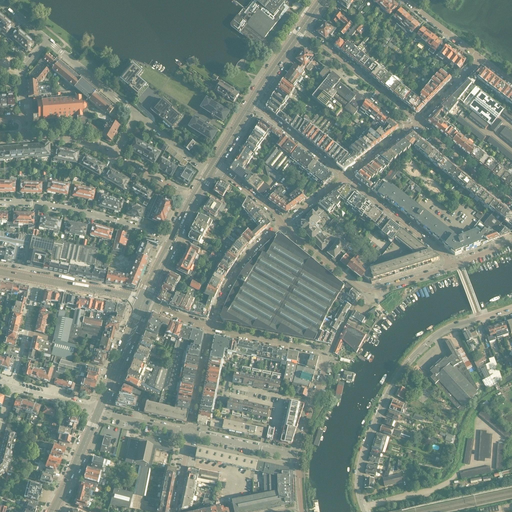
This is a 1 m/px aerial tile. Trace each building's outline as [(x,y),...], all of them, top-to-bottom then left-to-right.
[(279,19),(285,8),(283,7),(288,0),(259,0),(249,13),(244,9),(231,24),(231,25),(231,26),(232,26),(260,49),(268,40),(265,37),(280,20),(279,19)] [(351,5),(350,4),(343,0),(339,0),(339,1),(339,2),(338,3),(347,10),(351,5)] [(392,3),(389,0),(386,0),(381,7),(385,11),(392,3)] [(393,2),(392,3),(385,11),(390,15),(398,6),(397,5),(397,4),(395,3),(394,3),(393,2)] [(393,18),(398,22),(406,12),(403,10),(401,9),(399,11),(393,18)] [(406,12),(398,22),(396,24),(400,28),(402,26),(410,17),(409,16),(409,15),(406,12)] [(352,37),(356,32),(361,35),(366,29),(365,28),(360,24),(359,23),(358,24),(358,25),(348,17),(347,19),(348,19),(347,21),(338,13),(332,20),(343,28),(340,32),(343,35),(349,40),(351,37),(352,37)] [(411,19),(410,17),(402,26),(407,30),(415,20),(412,18),(411,19)] [(6,20),(5,18),(0,23),(0,28),(2,31),(9,22),(9,21),(7,20),(6,20)] [(418,23),(415,20),(407,30),(411,34),(416,29),(420,25),(418,23)] [(10,23),(9,22),(2,31),(0,33),(4,36),(5,35),(7,33),(10,29),(13,25),(12,25),(12,24),(11,23),(10,23)] [(333,30),(332,28),(333,26),(328,22),(326,24),(325,23),(324,23),(322,25),(323,26),(321,28),(329,34),(331,33),(332,34),(334,31),(333,30)] [(317,32),(325,39),(329,34),(321,28),(320,29),(319,29),(317,31),(317,32)] [(421,41),(428,32),(423,28),(421,31),(420,31),(415,37),(415,40),(421,41)] [(18,36),(21,32),(21,31),(19,30),(18,30),(17,29),(15,33),(15,32),(11,36),(11,37),(10,39),(11,40),(12,39),(15,41),(19,36),(18,36)] [(21,33),(21,32),(18,36),(19,36),(15,41),(19,45),(26,36),(24,35),(24,34),(22,33),(21,33)] [(431,34),(428,32),(421,41),(425,44),(432,35),(431,34)] [(437,39),(435,37),(434,37),(432,35),(425,44),(430,48),(437,39)] [(27,37),(26,36),(19,45),(23,48),(27,43),(30,40),(30,39),(28,37),(27,37)] [(340,39),(338,41),(334,46),(340,51),(341,51),(346,44),(340,39)] [(440,41),(437,39),(430,48),(435,52),(442,43),(440,41)] [(31,46),(34,43),(33,42),(32,40),(31,40),(30,40),(27,43),(23,48),(25,50),(25,51),(26,53),(28,50),(31,47),(31,46)] [(346,44),(341,51),(342,52),(343,53),(344,54),(345,54),(352,46),(348,42),(346,44)] [(352,46),(345,54),(347,56),(347,57),(349,58),(357,48),(353,45),(352,46)] [(440,54),(445,58),(451,50),(451,48),(449,47),(448,48),(446,46),(440,54)] [(357,48),(349,58),(351,59),(352,60),(353,61),(354,61),(362,52),(357,48)] [(315,58),(305,50),(303,51),(302,52),(302,54),(301,55),(309,62),(310,60),(312,62),(315,58)] [(453,51),(451,50),(445,58),(450,61),(456,53),(455,53),(456,52),(454,51),(453,51)] [(362,52),(354,61),(356,63),(356,64),(358,65),(366,56),(362,52)] [(78,78),(59,61),(60,60),(57,57),(55,60),(48,53),(42,60),(41,59),(38,63),(28,75),(29,82),(27,82),(27,84),(26,84),(26,88),(27,88),(27,92),(26,92),(26,96),(28,96),(28,98),(33,98),(51,96),(50,86),(39,86),(39,84),(51,70),(73,88),(75,87),(83,94),(82,96),(82,98),(87,102),(88,101),(105,115),(106,113),(111,118),(112,117),(117,110),(115,108),(116,107),(116,106),(113,104),(112,106),(98,94),(100,92),(80,75),(78,78)] [(458,55),(456,53),(450,61),(455,65),(461,57),(460,57),(460,56),(459,55),(458,55)] [(311,63),(309,62),(301,55),(300,57),(298,57),(297,59),(297,60),(300,63),(299,65),(304,69),(306,67),(307,68),(309,65),(311,63)] [(366,56),(358,65),(360,67),(362,69),(363,69),(371,59),(366,56)] [(463,59),(461,57),(455,65),(460,69),(462,66),(463,65),(462,65),(466,61),(465,61),(465,60),(464,58),(463,59)] [(371,59),(363,69),(365,70),(365,71),(366,72),(367,72),(375,63),(371,59)] [(371,76),(379,67),(379,66),(375,63),(367,72),(369,74),(369,75),(371,76),(372,76),(371,76)] [(128,68),(119,79),(123,82),(120,85),(126,89),(128,91),(130,92),(130,93),(137,99),(144,92),(147,88),(145,86),(137,79),(139,78),(143,73),(134,65),(130,69),(128,68)] [(299,65),(297,67),(295,65),(294,67),(292,67),(291,69),(301,77),(304,72),(303,71),(304,69),(299,65)] [(376,80),(384,71),(385,69),(381,65),(379,66),(379,67),(371,76),(376,80)] [(477,79),(484,69),(481,66),(467,80),(472,85),(473,85),(477,79)] [(326,68),(322,73),(320,75),(322,78),(322,79),(324,80),(331,72),(329,71),(329,70),(328,69),(327,68),(326,68)] [(301,77),(291,69),(289,71),(289,73),(288,74),(298,82),(299,83),(302,78),(301,77)] [(487,71),(484,69),(477,79),(482,82),(489,73),(487,71)] [(384,71),(376,80),(380,84),(388,74),(384,71)] [(452,79),(442,71),(441,71),(438,75),(448,83),(452,79)] [(332,74),(331,73),(329,75),(330,76),(329,76),(327,79),(312,98),(336,118),(342,111),(340,109),(341,108),(332,100),(334,97),(346,107),(344,109),(353,116),(357,111),(366,100),(354,91),(352,93),(339,82),(341,80),(332,73),(332,74)] [(489,73),(482,82),(486,85),(493,76),(491,75),(491,74),(490,73),(489,73)] [(286,77),(285,79),(294,87),(298,82),(288,74),(287,74),(286,76),(286,77)] [(388,74),(380,84),(385,87),(392,78),(388,74)] [(438,75),(438,74),(435,78),(444,86),(448,83),(438,75)] [(389,91),(397,82),(399,79),(394,76),(392,78),(385,87),(389,91)] [(494,77),(493,76),(486,85),(491,89),(498,80),(496,78),(496,77),(494,76),(494,77)] [(435,78),(434,78),(431,82),(441,90),(444,86),(435,78)] [(283,79),(280,84),(291,93),(292,92),(293,92),(295,89),(293,87),(284,80),(283,79)] [(505,109),(495,102),(473,85),(472,85),(467,80),(450,97),(458,103),(460,101),(491,126),(505,109)] [(498,80),(491,89),(495,92),(502,83),(500,82),(500,81),(499,80),(498,80)] [(397,82),(389,91),(394,95),(402,86),(397,82)] [(441,90),(431,82),(428,86),(437,94),(441,90)] [(235,92),(221,83),(218,87),(237,99),(239,96),(238,95),(239,94),(235,92)] [(503,84),(502,83),(495,92),(500,96),(506,87),(505,85),(505,84),(503,83),(503,84)] [(280,84),(277,89),(288,97),(289,98),(291,95),(292,93),(291,93),(280,84)] [(402,86),(394,95),(399,99),(406,89),(402,86)] [(437,94),(428,86),(424,91),(433,98),(437,94)] [(237,99),(218,87),(215,92),(229,101),(229,100),(233,103),(234,102),(237,99)] [(507,87),(506,87),(500,96),(504,99),(511,89),(508,87),(507,87)] [(277,89),(274,94),(275,94),(284,102),(288,97),(277,89)] [(406,89),(399,99),(403,102),(411,93),(406,89)] [(86,110),(86,106),(83,103),(80,104),(80,98),(80,94),(75,95),(74,91),(59,92),(60,94),(54,94),(54,96),(51,96),(33,98),(33,102),(37,102),(38,121),(37,121),(37,120),(31,121),(32,126),(37,126),(37,125),(57,123),(57,126),(62,126),(62,123),(76,122),(76,126),(82,125),(82,127),(85,127),(98,134),(101,135),(101,136),(106,139),(106,140),(110,142),(110,141),(111,142),(115,134),(116,135),(119,129),(118,128),(120,127),(109,121),(106,126),(105,126),(103,129),(104,130),(103,132),(88,123),(87,122),(87,121),(87,112),(84,112),(86,110)] [(433,98),(424,91),(420,95),(422,97),(429,102),(433,98)] [(411,93),(403,102),(408,106),(415,97),(411,93)] [(284,102),(275,94),(274,94),(271,98),(282,106),(283,107),(284,108),(287,104),(285,102),(284,102)] [(415,97),(408,106),(412,110),(419,102),(420,101),(419,100),(420,100),(415,97)] [(429,102),(422,97),(420,100),(419,100),(420,101),(419,102),(424,106),(429,102)] [(458,104),(458,103),(450,97),(448,99),(456,106),(458,104)] [(271,98),(268,103),(279,111),(283,107),(282,106),(271,98)] [(204,107),(202,110),(207,113),(207,112),(212,115),(211,117),(214,118),(214,117),(216,118),(217,118),(223,122),(228,112),(214,103),(208,99),(208,100),(207,101),(203,107),(204,107)] [(456,106),(448,99),(444,104),(453,110),(456,106)] [(163,100),(154,110),(161,115),(159,118),(161,120),(163,122),(172,130),(179,122),(177,121),(180,117),(172,110),(173,108),(163,100)] [(368,103),(366,102),(361,109),(363,111),(362,111),(366,114),(372,106),(371,106),(371,105),(370,104),(369,103),(368,103)] [(419,102),(412,110),(416,113),(418,113),(424,106),(419,102)] [(286,116),(279,111),(268,103),(266,106),(267,108),(283,121),(286,116)] [(453,110),(444,104),(440,107),(448,114),(449,114),(453,110)] [(372,105),(372,106),(366,114),(365,114),(370,118),(377,109),(372,105)] [(448,114),(440,107),(437,111),(440,114),(441,113),(446,117),(448,114)] [(381,113),(377,109),(370,118),(374,121),(381,113)] [(432,125),(439,116),(440,114),(437,111),(426,121),(431,125),(432,125)] [(385,116),(381,113),(374,121),(378,124),(385,116)] [(292,121),(286,116),(283,121),(289,126),(292,121)] [(390,120),(385,116),(378,124),(383,128),(390,120)] [(439,116),(432,125),(431,125),(435,129),(443,119),(439,116)] [(295,117),(292,121),(289,126),(293,129),(299,120),(299,119),(295,117)] [(192,127),(190,129),(195,132),(195,131),(201,134),(211,141),(217,131),(210,127),(208,126),(209,125),(207,123),(206,125),(202,122),(196,118),(191,126),(192,127)] [(443,119),(435,129),(439,132),(440,131),(447,123),(443,119)] [(276,130),(263,120),(261,120),(260,123),(270,131),(271,133),(273,134),(276,130)] [(299,120),(293,129),(297,132),(303,122),(299,120)] [(398,127),(390,120),(383,128),(386,131),(387,131),(390,127),(395,131),(398,129),(398,127)] [(301,135),(309,125),(304,121),(303,122),(297,132),(301,135)] [(270,131),(260,123),(257,127),(266,135),(267,135),(269,133),(270,134),(271,133),(270,131)] [(447,123),(440,131),(439,132),(444,135),(451,126),(447,123)] [(305,138),(313,128),(309,125),(301,135),(305,138)] [(451,126),(444,135),(448,139),(456,130),(451,126)] [(266,135),(257,127),(254,132),(263,139),(266,135)] [(387,131),(386,131),(384,134),(388,137),(395,131),(390,127),(387,131)] [(308,141),(316,131),(313,128),(305,138),(308,141)] [(383,140),(376,135),(368,128),(365,132),(379,143),(383,140)] [(284,136),(276,130),(273,134),(281,140),(284,136)] [(379,143),(365,132),(362,130),(359,134),(375,146),(379,143)] [(380,130),(376,135),(383,140),(388,137),(384,134),(380,130)] [(456,130),(448,139),(452,143),(459,134),(460,133),(456,130)] [(312,144),(320,134),(316,131),(308,141),(312,144)] [(375,146),(359,134),(355,131),(353,133),(357,136),(356,137),(361,141),(371,149),(375,146)] [(254,132),(251,137),(259,144),(263,139),(254,132)] [(413,133),(412,133),(408,136),(416,143),(417,144),(421,140),(413,133)] [(320,134),(312,144),(316,147),(324,137),(320,134)] [(459,134),(452,143),(457,146),(464,138),(459,134)] [(279,152),(288,140),(284,136),(281,140),(274,148),(279,152)] [(416,143),(408,136),(403,140),(412,146),(412,147),(416,143)] [(251,137),(248,142),(256,148),(259,144),(251,137)] [(324,137),(316,147),(319,150),(327,140),(324,137)] [(464,138),(457,146),(461,150),(468,142),(464,138)] [(128,151),(132,153),(133,152),(135,154),(141,143),(135,140),(136,139),(135,139),(131,146),(129,149),(129,150),(128,151)] [(189,151),(196,144),(190,139),(188,142),(187,141),(186,143),(187,144),(184,147),(189,151)] [(280,171),(291,158),(299,148),(288,140),(279,152),(274,148),(263,162),(264,163),(263,165),(264,167),(265,166),(268,177),(271,176),(278,181),(281,177),(278,174),(280,171)] [(327,140),(319,150),(323,152),(331,143),(327,140)] [(412,146),(403,140),(399,143),(408,151),(412,146)] [(421,140),(417,144),(414,148),(419,152),(426,143),(421,140)] [(371,149),(361,141),(358,145),(367,152),(371,149)] [(245,146),(255,154),(258,150),(256,148),(248,142),(247,143),(246,143),(245,145),(245,146)] [(468,142),(461,150),(466,153),(472,145),(468,142)] [(41,143),(41,145),(42,156),(49,156),(51,156),(52,150),(49,150),(49,145),(47,145),(47,144),(45,144),(45,143),(41,143)] [(141,143),(135,154),(137,155),(137,156),(141,158),(147,147),(141,143)] [(331,143),(323,152),(327,155),(335,145),(331,143)] [(410,152),(408,151),(399,143),(390,150),(398,157),(403,161),(410,152)] [(430,147),(426,143),(419,152),(424,156),(430,147)] [(367,152),(358,145),(357,144),(354,147),(364,155),(367,152)] [(335,145),(327,155),(330,158),(338,148),(335,145)] [(472,145),(466,153),(470,157),(477,149),(472,145)] [(147,147),(141,158),(144,160),(145,159),(147,161),(153,150),(147,147)] [(242,151),(241,152),(251,160),(254,155),(244,147),(244,148),(243,148),(242,150),(242,151)] [(364,155),(354,147),(353,147),(350,150),(351,151),(360,158),(364,155)] [(435,151),(430,147),(424,156),(428,159),(435,151)] [(55,151),(52,150),(51,156),(54,157),(54,159),(61,160),(63,150),(64,149),(59,148),(59,149),(58,149),(57,149),(57,150),(55,150),(55,151)] [(303,151),(299,148),(291,158),(293,160),(291,162),(293,163),(303,151)] [(334,161),(342,151),(338,148),(330,158),(334,161)] [(478,148),(477,149),(470,157),(475,161),(482,151),(478,148)] [(65,150),(63,150),(61,160),(68,162),(71,150),(66,149),(66,150),(65,150)] [(75,151),(71,150),(68,162),(76,163),(76,162),(78,162),(80,156),(77,155),(78,154),(76,154),(77,153),(75,152),(75,151)] [(153,150),(147,161),(149,162),(149,163),(153,165),(154,163),(154,164),(156,160),(155,160),(160,153),(160,152),(159,154),(153,150)] [(398,157),(390,150),(385,153),(393,160),(394,161),(398,157)] [(307,154),(303,151),(293,163),(295,165),(297,162),(299,164),(307,154)] [(342,151),(334,161),(338,164),(346,154),(342,151)] [(360,158),(351,151),(349,153),(351,154),(349,157),(349,158),(354,162),(360,158)] [(440,155),(435,151),(428,159),(433,163),(440,155)] [(482,151),(475,161),(479,164),(486,155),(482,151)] [(241,152),(239,156),(248,164),(251,160),(241,152)] [(393,160),(385,153),(381,157),(390,164),(393,160)] [(311,157),(307,154),(299,164),(301,166),(299,168),(301,170),(311,157)] [(346,154),(338,164),(341,167),(349,158),(349,157),(346,154)] [(444,159),(440,155),(433,163),(437,167),(444,159)] [(486,155),(479,164),(483,168),(491,158),(486,155)] [(86,168),(91,158),(88,156),(87,157),(86,157),(85,156),(85,157),(83,157),(80,156),(78,162),(80,163),(79,165),(86,168)] [(236,160),(236,161),(246,168),(248,164),(239,156),(238,158),(237,158),(236,160)] [(161,171),(167,160),(161,157),(155,168),(159,170),(161,171)] [(315,161),(311,157),(301,170),(303,171),(304,169),(307,170),(315,161)] [(381,157),(377,160),(386,167),(387,168),(390,164),(381,157)] [(97,163),(95,162),(95,161),(95,160),(91,158),(86,168),(92,172),(97,163)] [(349,158),(341,167),(344,169),(346,169),(354,162),(349,158)] [(491,158),(483,168),(487,171),(495,162),(491,158)] [(449,162),(444,159),(437,167),(442,171),(449,162)] [(166,174),(171,165),(166,162),(167,160),(161,171),(163,172),(166,174)] [(377,160),(373,162),(382,170),(383,170),(386,167),(377,160)] [(255,176),(246,168),(236,161),(230,170),(248,184),(255,176)] [(319,164),(315,161),(307,170),(309,172),(307,174),(309,176),(319,164)] [(102,170),(103,168),(102,167),(103,166),(102,165),(101,165),(102,164),(98,162),(97,163),(92,172),(101,177),(104,172),(102,170)] [(373,162),(369,165),(379,173),(382,170),(373,162)] [(454,166),(449,162),(442,171),(447,174),(454,166)] [(495,162),(487,171),(492,175),(499,165),(495,162)] [(315,177),(322,167),(319,164),(309,176),(307,178),(309,179),(310,177),(312,175),(315,177)] [(175,170),(177,168),(171,165),(166,174),(168,175),(172,177),(174,172),(176,173),(177,171),(175,170)] [(366,168),(375,175),(376,176),(379,173),(369,165),(366,168)] [(499,165),(492,175),(496,178),(504,169),(499,165)] [(458,170),(454,166),(447,174),(451,178),(458,170)] [(326,170),(322,167),(315,177),(317,178),(315,181),(317,182),(326,170)] [(421,211),(412,203),(393,188),(392,189),(387,186),(399,171),(394,167),(382,182),(381,182),(374,192),(377,195),(378,194),(381,197),(381,198),(384,200),(385,199),(388,201),(388,200),(392,203),(391,204),(397,208),(398,207),(401,210),(401,211),(407,216),(407,215),(411,218),(410,218),(413,221),(414,220),(418,222),(417,224),(445,246),(453,235),(425,213),(424,213),(421,211)] [(192,177),(194,173),(191,172),(191,171),(189,170),(189,171),(185,168),(182,173),(180,172),(190,179),(192,177)] [(366,168),(362,171),(371,178),(372,179),(375,175),(366,168)] [(110,182),(116,173),(115,173),(116,172),(112,170),(112,171),(111,170),(111,171),(109,169),(108,170),(107,173),(104,172),(101,177),(110,182)] [(504,169),(496,178),(500,181),(508,172),(504,169)] [(322,183),(330,173),(326,170),(317,182),(315,185),(316,186),(320,181),(322,183)] [(463,174),(458,170),(451,178),(456,182),(463,174)] [(359,173),(366,179),(368,181),(371,178),(362,171),(359,173)] [(190,179),(180,172),(176,178),(183,182),(184,183),(187,185),(190,181),(189,181),(190,179)] [(508,172),(500,181),(504,185),(511,176),(508,172)] [(117,186),(123,176),(119,173),(118,174),(117,174),(116,173),(110,182),(117,186)] [(330,173),(322,183),(322,184),(324,185),(334,178),(334,176),(330,173)] [(366,179),(359,173),(355,176),(355,178),(363,184),(366,179)] [(467,178),(463,174),(456,182),(461,186),(467,178)] [(130,180),(123,176),(117,186),(116,187),(125,192),(128,186),(127,185),(130,180)] [(259,180),(255,176),(248,184),(257,192),(257,191),(264,184),(260,181),(262,179),(261,178),(259,180)] [(472,181),(467,178),(461,186),(465,190),(472,181)] [(373,185),(368,181),(366,179),(363,184),(370,189),(373,185)] [(36,180),(36,182),(35,189),(36,189),(36,194),(37,194),(39,194),(40,194),(41,194),(41,190),(44,191),(44,180),(36,180)] [(378,180),(373,185),(370,189),(374,192),(381,182),(378,180)] [(220,181),(217,186),(226,192),(229,194),(233,188),(220,181)] [(477,185),(472,181),(465,190),(470,194),(477,185)] [(131,187),(128,186),(125,192),(128,193),(130,190),(138,195),(142,188),(138,186),(139,185),(135,183),(134,184),(133,183),(131,187)] [(264,183),(264,184),(257,191),(264,197),(271,189),(264,183)] [(341,196),(348,187),(346,185),(344,185),(335,192),(341,196)] [(481,189),(477,185),(470,194),(475,197),(481,189)] [(217,186),(213,192),(223,198),(226,192),(217,186)] [(305,199),(299,190),(292,186),(288,190),(301,202),(305,199)] [(295,207),(301,202),(288,190),(287,192),(280,187),(276,192),(280,195),(281,195),(285,199),(285,198),(289,202),(295,207)] [(348,187),(341,196),(338,199),(340,201),(342,198),(344,200),(352,190),(348,187)] [(145,190),(142,188),(138,195),(147,199),(145,203),(147,204),(151,199),(148,197),(151,193),(149,193),(150,192),(146,189),(145,190)] [(486,193),(481,189),(475,197),(479,201),(486,193)] [(352,190),(344,200),(346,202),(344,204),(346,206),(356,193),(352,190)] [(273,204),(280,195),(276,192),(269,200),(273,204)] [(335,192),(330,195),(337,201),(338,199),(341,196),(335,192)] [(352,206),(360,196),(356,193),(346,206),(348,207),(350,205),(352,206)] [(491,196),(486,193),(479,201),(484,205),(491,196)] [(100,195),(98,203),(97,206),(99,206),(100,207),(101,207),(102,207),(103,207),(106,197),(101,195),(100,194),(100,195)] [(278,207),(285,199),(281,195),(280,195),(273,204),(278,207)] [(330,195),(326,198),(338,208),(339,209),(340,207),(338,205),(339,203),(337,201),(330,195)] [(148,213),(145,212),(143,218),(146,219),(147,216),(148,217),(147,219),(155,223),(156,222),(162,224),(163,221),(164,221),(166,218),(167,218),(167,217),(167,216),(169,212),(169,211),(170,211),(169,210),(170,207),(171,203),(165,200),(166,199),(157,196),(149,214),(148,214),(148,213)] [(354,212),(364,199),(360,196),(352,206),(354,208),(352,210),(354,212)] [(496,200),(491,196),(484,205),(489,209),(496,200)] [(108,209),(112,198),(106,197),(103,207),(103,208),(104,208),(106,209),(106,208),(108,209)] [(114,211),(117,200),(112,198),(108,209),(110,210),(111,210),(113,211),(113,210),(114,211)] [(224,205),(226,202),(221,199),(220,201),(216,199),(216,200),(211,198),(210,198),(209,199),(209,201),(207,204),(219,211),(221,212),(225,205),(224,205)] [(282,210),(289,202),(285,198),(285,199),(278,207),(282,210)] [(326,198),(322,201),(332,210),(334,207),(336,209),(338,208),(326,198)] [(253,204),(247,199),(244,205),(242,209),(245,211),(253,204)] [(360,212),(368,203),(364,199),(354,212),(356,213),(358,211),(360,212)] [(124,208),(126,202),(117,200),(114,211),(115,211),(115,212),(117,212),(118,212),(120,212),(120,210),(121,210),(121,207),(124,208)] [(494,213),(501,204),(496,200),(489,209),(492,212),(494,213)] [(318,204),(319,206),(328,213),(330,211),(333,213),(334,211),(332,210),(322,201),(318,204)] [(287,212),(295,207),(289,202),(282,210),(286,212),(287,212)] [(362,218),(371,206),(368,203),(360,212),(362,214),(360,216),(362,218)] [(219,211),(207,204),(205,208),(204,207),(203,209),(203,210),(203,211),(207,213),(207,214),(210,216),(209,218),(215,221),(217,218),(215,217),(219,211)] [(257,208),(253,204),(245,211),(248,216),(257,208)] [(506,209),(501,204),(494,213),(499,217),(506,209)] [(133,216),(135,207),(129,205),(126,214),(127,215),(129,216),(129,215),(133,216)] [(139,218),(141,210),(142,207),(136,205),(135,207),(133,216),(135,217),(138,218),(139,218)] [(328,240),(315,228),(316,225),(323,217),(325,219),(327,216),(318,206),(307,217),(308,217),(306,219),(305,219),(304,222),(302,222),(301,229),(304,230),(304,233),(306,233),(308,234),(307,235),(322,251),(331,242),(332,241),(330,239),(328,240)] [(371,206),(362,218),(363,219),(365,217),(367,219),(375,209),(371,206)] [(261,213),(257,208),(248,216),(252,220),(261,213)] [(375,209),(367,219),(370,220),(368,223),(369,224),(379,212),(375,209)] [(510,212),(506,209),(499,217),(504,221),(510,212)] [(379,212),(369,224),(371,225),(373,223),(375,225),(383,215),(379,212)] [(511,220),(511,213),(510,212),(504,221),(503,221),(508,225),(511,220)] [(264,217),(261,213),(252,220),(255,224),(264,217)] [(212,221),(201,216),(199,215),(198,217),(198,218),(197,218),(197,219),(196,219),(196,220),(196,221),(208,227),(209,228),(212,221)] [(383,215),(375,225),(375,226),(376,227),(377,226),(379,228),(387,218),(383,215)] [(264,217),(255,224),(259,228),(268,221),(264,217)] [(387,218),(379,228),(378,229),(380,230),(381,229),(383,231),(391,221),(387,218)] [(333,219),(328,225),(334,229),(338,223),(333,219)] [(208,227),(196,221),(195,223),(194,223),(193,226),(206,232),(208,227)] [(270,223),(268,221),(259,228),(262,232),(270,225),(270,224),(270,223)] [(383,231),(381,233),(382,233),(385,236),(388,238),(389,239),(390,240),(392,242),(393,242),(396,239),(402,230),(399,227),(398,227),(391,221),(383,231)] [(489,229),(481,223),(479,221),(472,230),(476,233),(488,243),(500,238),(498,236),(494,234),(489,229)] [(206,232),(193,226),(192,228),(192,229),(191,232),(192,232),(203,237),(203,238),(206,232)] [(105,239),(107,233),(108,229),(107,229),(105,228),(104,228),(103,228),(100,239),(101,239),(101,240),(104,241),(104,239),(105,239)] [(255,239),(262,232),(259,228),(251,235),(255,239)] [(508,235),(510,233),(505,229),(504,228),(498,236),(500,238),(508,235)] [(247,230),(244,234),(252,242),(252,241),(255,239),(251,235),(247,230)] [(440,260),(430,252),(428,252),(427,250),(402,230),(396,239),(393,242),(382,256),(381,255),(369,270),(363,277),(369,282),(371,282),(372,284),(432,265),(431,262),(439,260),(440,260)] [(112,251),(120,253),(126,254),(127,249),(125,248),(128,237),(127,237),(127,235),(126,235),(126,234),(117,232),(114,243),(112,243),(111,251),(112,251)] [(200,244),(203,237),(192,232),(191,234),(190,235),(189,235),(189,236),(189,238),(194,241),(193,244),(198,246),(200,244)] [(344,286),(291,242),(279,233),(276,236),(267,243),(257,253),(252,259),(248,265),(243,272),(238,280),(236,283),(234,286),(233,288),(232,290),(231,292),(230,294),(229,297),(228,299),(226,302),(225,305),(223,311),(221,317),(222,319),(222,321),(224,323),(314,341),(321,327),(323,328),(325,323),(323,323),(324,320),(329,323),(330,321),(331,319),(326,316),(329,312),(330,310),(331,308),(337,298),(339,295),(342,291),(344,286)] [(350,233),(346,239),(351,243),(356,237),(350,233)] [(473,248),(488,243),(476,233),(461,239),(461,240),(459,241),(460,243),(458,244),(457,241),(458,241),(453,237),(454,236),(453,235),(445,246),(444,247),(455,256),(462,253),(461,251),(465,250),(466,251),(470,250),(469,249),(473,247),(473,248)] [(252,242),(244,234),(240,238),(249,245),(252,242)] [(91,280),(98,249),(41,237),(40,244),(31,242),(26,266),(48,270),(91,279),(91,280)] [(249,245),(240,238),(237,241),(246,249),(247,247),(249,245)] [(158,244),(158,242),(143,239),(142,244),(152,248),(156,249),(158,244)] [(340,253),(347,245),(339,239),(331,249),(329,247),(324,254),(328,257),(328,256),(332,259),(331,259),(335,262),(341,255),(340,253)] [(246,249),(237,241),(234,245),(243,252),(246,249)] [(152,248),(142,244),(140,244),(136,256),(147,259),(152,248)] [(186,249),(187,250),(187,249),(198,255),(201,256),(203,251),(192,246),(191,247),(188,245),(186,249)] [(243,252),(234,245),(231,249),(240,256),(243,252)] [(0,260),(0,261),(6,262),(9,248),(0,246),(0,260)] [(187,250),(186,252),(184,255),(196,260),(198,255),(187,249),(187,250)] [(240,256),(231,249),(228,253),(237,260),(240,256)] [(341,262),(348,268),(361,279),(363,277),(369,270),(358,261),(359,259),(350,251),(341,262)] [(237,260),(228,253),(227,252),(226,253),(227,254),(225,257),(234,263),(237,260)] [(147,259),(136,256),(133,255),(128,266),(142,272),(147,259)] [(184,255),(183,257),(182,260),(193,266),(196,260),(184,255)] [(234,263),(225,257),(222,261),(231,267),(232,266),(234,263)] [(182,260),(180,264),(179,265),(191,271),(193,266),(182,260)] [(97,281),(101,266),(104,267),(104,266),(104,263),(98,262),(99,261),(95,261),(91,280),(93,280),(93,281),(96,281),(97,281)] [(231,267),(222,261),(220,265),(229,271),(231,267)] [(103,282),(107,263),(104,263),(104,266),(104,267),(101,266),(97,281),(98,281),(101,282),(103,282)] [(176,269),(178,269),(180,270),(179,271),(190,277),(193,272),(191,271),(179,265),(178,265),(176,269)] [(229,271),(220,265),(217,269),(227,275),(229,271)] [(128,266),(126,272),(126,277),(124,286),(135,289),(142,272),(128,266)] [(105,283),(118,285),(121,271),(108,268),(105,283)] [(227,275),(217,269),(214,273),(224,279),(227,275)] [(126,272),(121,271),(118,285),(124,286),(126,277),(126,272)] [(171,273),(168,278),(178,283),(181,278),(171,273)] [(224,279),(214,273),(212,278),(222,283),(224,279)] [(165,283),(165,284),(175,288),(178,283),(168,278),(167,281),(167,280),(165,281),(165,282),(165,283)] [(222,283),(212,278),(210,282),(220,287),(222,283)] [(197,284),(195,282),(192,281),(191,283),(187,292),(186,295),(185,297),(180,309),(184,311),(197,284)] [(220,287),(210,282),(208,287),(218,291),(220,287)] [(361,292),(348,282),(345,286),(345,287),(350,291),(351,292),(349,294),(356,299),(360,295),(359,294),(361,292)] [(165,284),(163,289),(170,292),(173,294),(175,288),(165,284)] [(195,301),(198,293),(202,286),(197,284),(184,311),(186,312),(188,313),(188,312),(190,313),(195,301)] [(17,295),(19,286),(19,285),(15,285),(12,285),(10,301),(13,302),(13,299),(16,300),(17,295)] [(24,305),(28,289),(29,288),(27,287),(27,286),(20,285),(20,286),(19,286),(17,295),(16,300),(16,303),(24,305)] [(218,291),(208,287),(206,291),(216,296),(218,291)] [(163,289),(158,298),(157,300),(158,300),(159,301),(161,301),(164,303),(170,292),(163,289)] [(50,302),(52,292),(51,291),(50,291),(50,292),(45,291),(44,292),(41,303),(44,304),(43,309),(46,309),(49,310),(50,305),(49,305),(50,302)] [(216,296),(206,291),(204,295),(205,296),(210,298),(214,300),(216,296)] [(53,292),(52,292),(50,302),(51,304),(54,304),(56,303),(58,303),(60,294),(56,293),(53,292)] [(174,295),(173,294),(170,292),(164,303),(167,304),(168,306),(170,306),(171,306),(176,295),(174,295)] [(181,295),(177,293),(176,295),(171,306),(172,307),(174,308),(174,307),(175,308),(181,295),(181,294),(181,295)] [(58,303),(58,305),(55,316),(58,317),(59,311),(58,311),(60,306),(63,306),(66,295),(65,295),(65,294),(63,294),(60,294),(58,303)] [(356,299),(349,294),(347,297),(346,299),(352,304),(356,299)] [(69,296),(68,295),(66,304),(71,306),(73,306),(75,297),(73,297),(73,296),(72,296),(70,295),(69,296)] [(185,297),(181,295),(175,308),(176,308),(176,309),(178,310),(179,309),(180,309),(185,297)] [(119,325),(104,322),(101,321),(95,320),(90,319),(83,318),(85,312),(87,300),(85,299),(84,299),(83,298),(82,298),(81,298),(80,298),(79,298),(77,298),(75,306),(72,320),(70,330),(68,343),(75,345),(78,346),(82,347),(82,344),(84,338),(84,336),(86,335),(88,336),(93,337),(102,339),(103,333),(113,335),(115,330),(117,331),(118,331),(119,327),(118,327),(119,325)] [(91,313),(93,302),(93,301),(92,300),(90,299),(89,300),(87,299),(87,300),(85,312),(91,313)] [(93,302),(91,313),(90,319),(95,320),(99,302),(98,302),(98,301),(96,300),(95,301),(93,301),(93,302)] [(351,306),(347,303),(348,302),(345,300),(343,304),(341,303),(339,302),(338,304),(340,305),(348,310),(351,306)] [(104,303),(99,302),(95,320),(101,321),(102,316),(102,315),(105,303),(104,303)] [(22,316),(24,305),(16,303),(15,308),(9,307),(8,309),(7,312),(11,313),(22,316)] [(105,303),(102,315),(102,316),(105,317),(106,314),(108,314),(110,304),(105,303)] [(198,304),(194,314),(199,316),(202,305),(198,304)] [(126,307),(116,305),(114,311),(125,313),(127,308),(126,307)] [(344,318),(348,310),(340,305),(339,306),(340,308),(338,312),(331,308),(330,310),(344,318)] [(68,343),(70,330),(72,320),(63,318),(64,314),(66,307),(63,306),(60,306),(58,311),(59,311),(58,317),(55,330),(52,330),(51,337),(53,337),(52,342),(54,343),(52,349),(51,356),(55,357),(57,358),(62,359),(72,361),(74,352),(75,345),(68,343)] [(207,306),(203,317),(206,318),(208,317),(211,308),(207,306)] [(344,318),(330,310),(329,312),(336,316),(334,318),(341,322),(344,318)] [(125,313),(114,311),(113,318),(121,320),(122,320),(125,313)] [(354,311),(349,319),(354,321),(355,319),(358,321),(358,322),(361,324),(362,324),(362,322),(364,322),(364,320),(364,319),(365,317),(354,311)] [(22,316),(11,313),(11,316),(5,314),(4,317),(4,318),(20,322),(22,316)] [(47,316),(39,313),(37,320),(46,322),(47,320),(48,320),(48,318),(47,317),(48,316),(47,316)] [(169,322),(160,318),(152,314),(151,314),(149,320),(161,326),(167,328),(169,322)] [(20,322),(4,318),(3,321),(9,322),(8,326),(19,328),(20,322)] [(341,322),(334,318),(333,320),(331,319),(330,321),(339,326),(341,322)] [(46,322),(37,320),(36,326),(45,328),(45,326),(47,325),(47,323),(46,323),(46,322)] [(161,326),(149,320),(148,322),(147,323),(147,324),(147,325),(158,331),(161,326)] [(339,326),(330,321),(329,323),(331,324),(330,326),(337,330),(339,326)] [(175,344),(181,326),(179,325),(178,325),(177,324),(176,324),(175,324),(175,323),(173,323),(172,323),(169,322),(167,328),(164,334),(162,339),(167,340),(175,344)] [(502,323),(499,325),(502,333),(503,336),(508,334),(507,331),(510,331),(508,325),(506,326),(505,323),(502,324),(502,323)] [(158,333),(158,331),(147,325),(144,331),(156,336),(158,337),(162,339),(164,334),(160,332),(160,333),(158,333)] [(346,325),(339,339),(343,341),(356,353),(366,335),(346,325)] [(497,325),(493,326),(493,327),(496,335),(502,333),(499,325),(497,326),(497,325)] [(17,334),(19,328),(8,326),(8,329),(1,327),(1,330),(17,334)] [(45,331),(46,330),(45,329),(45,328),(36,326),(34,332),(43,335),(44,332),(45,331)] [(188,329),(185,327),(184,326),(183,327),(181,326),(175,344),(174,349),(182,350),(185,351),(187,346),(188,342),(192,330),(190,329),(190,328),(188,329)] [(498,340),(496,335),(493,327),(491,328),(491,327),(488,328),(488,329),(487,329),(488,332),(486,333),(489,342),(498,340)] [(16,341),(17,334),(1,330),(0,332),(0,333),(6,335),(5,338),(16,341)] [(192,347),(194,343),(194,341),(197,331),(196,331),(195,330),(194,330),(192,330),(188,342),(187,346),(190,346),(192,347)] [(144,331),(141,338),(153,343),(163,348),(167,340),(162,339),(158,337),(156,336),(144,331)] [(202,333),(197,331),(194,341),(201,342),(203,335),(202,333)] [(320,331),(315,342),(320,343),(325,333),(320,331)] [(325,332),(325,333),(320,343),(325,344),(330,334),(325,332)] [(331,345),(335,335),(330,332),(330,334),(325,344),(331,345)] [(463,334),(467,342),(470,341),(471,342),(473,341),(472,339),(470,334),(468,332),(466,333),(465,332),(464,333),(463,334)] [(103,333),(102,339),(111,341),(112,341),(113,340),(114,339),(113,338),(113,335),(103,333)] [(111,341),(102,339),(93,337),(92,339),(101,341),(99,347),(91,345),(90,349),(95,350),(108,354),(109,351),(110,348),(111,344),(111,343),(111,341)] [(228,351),(230,340),(231,340),(229,339),(227,339),(223,338),(221,338),(216,337),(214,338),(212,349),(212,351),(211,353),(211,355),(210,358),(222,360),(223,360),(226,361),(228,351)] [(15,344),(16,342),(15,341),(16,341),(5,338),(4,341),(0,339),(0,343),(6,345),(8,345),(14,347),(15,344)] [(33,338),(32,340),(31,341),(31,343),(31,344),(52,349),(54,343),(52,342),(52,343),(33,338)] [(153,343),(141,338),(141,339),(140,339),(140,340),(140,342),(152,348),(153,343)] [(346,344),(343,341),(339,339),(338,341),(333,353),(339,356),(341,352),(338,351),(340,348),(344,349),(346,344)] [(173,352),(174,349),(175,344),(167,340),(163,348),(170,351),(173,352)] [(239,341),(230,340),(228,351),(237,353),(239,341)] [(443,356),(428,370),(429,371),(432,374),(428,377),(457,409),(461,413),(466,409),(464,406),(478,393),(476,391),(478,390),(467,370),(472,367),(461,348),(456,351),(450,340),(443,344),(449,354),(445,357),(444,357),(444,356),(443,356)] [(152,348),(140,342),(140,343),(139,344),(138,345),(138,346),(150,352),(152,348)] [(52,349),(31,344),(30,345),(30,347),(30,348),(30,350),(34,352),(44,354),(50,356),(51,356),(52,349)] [(150,352),(138,346),(138,347),(137,348),(136,349),(137,350),(136,351),(148,356),(150,357),(152,353),(150,352)] [(179,369),(179,364),(180,360),(181,355),(182,350),(174,349),(173,352),(170,351),(168,358),(171,359),(169,365),(168,369),(162,390),(174,392),(175,388),(176,383),(177,378),(178,374),(179,369)] [(108,354),(95,350),(93,357),(105,360),(106,360),(107,354),(108,355),(108,354)] [(11,359),(12,357),(11,356),(12,353),(6,351),(6,352),(1,368),(8,370),(11,359)] [(148,356),(136,351),(135,352),(135,353),(135,354),(135,355),(148,361),(149,359),(147,358),(148,356)] [(292,383),(296,364),(299,353),(289,351),(286,363),(284,374),(282,381),(292,383)] [(309,355),(299,353),(296,364),(307,367),(309,355)] [(148,361),(135,355),(135,357),(133,357),(132,359),(133,360),(132,360),(146,366),(149,368),(150,365),(153,367),(154,363),(148,361)] [(198,358),(186,356),(181,355),(180,360),(197,363),(198,358)] [(317,357),(309,355),(307,367),(316,369),(318,359),(319,357),(317,357)] [(494,357),(489,359),(490,363),(485,365),(483,366),(481,363),(486,361),(483,355),(473,360),(477,369),(486,388),(502,381),(494,357)] [(93,357),(91,364),(91,365),(91,366),(94,367),(95,364),(98,365),(100,366),(101,365),(102,365),(103,365),(103,364),(103,363),(104,363),(105,360),(93,357)] [(35,369),(35,368),(38,359),(36,359),(35,360),(35,362),(34,364),(33,366),(29,377),(36,379),(39,370),(35,369)] [(93,369),(94,367),(91,366),(88,365),(72,361),(62,359),(59,365),(58,367),(78,372),(85,373),(86,374),(97,377),(98,377),(99,376),(99,374),(99,373),(100,370),(93,369)] [(29,377),(33,366),(34,364),(35,362),(35,360),(33,360),(31,360),(30,361),(28,360),(27,364),(25,368),(26,368),(24,376),(25,376),(25,377),(26,377),(27,377),(29,377)] [(146,366),(132,360),(131,363),(132,364),(131,366),(144,372),(148,374),(149,371),(151,372),(152,369),(151,369),(149,368),(146,366)] [(42,381),(46,367),(47,366),(48,361),(45,361),(45,362),(42,371),(39,370),(36,379),(37,379),(37,380),(39,381),(40,380),(42,381)] [(162,390),(168,369),(165,368),(156,364),(154,370),(152,375),(149,381),(147,386),(145,385),(139,382),(137,388),(160,399),(161,394),(161,393),(162,390)] [(297,384),(302,386),(309,387),(310,382),(312,383),(315,370),(303,367),(297,365),(293,383),(297,384)] [(128,371),(142,377),(144,372),(131,366),(130,368),(129,368),(128,370),(128,371)] [(46,367),(42,381),(44,382),(45,383),(46,383),(47,383),(49,383),(53,370),(46,367)] [(195,377),(195,372),(179,369),(178,374),(195,377)] [(142,377),(128,371),(126,376),(139,382),(142,377)] [(342,377),(353,380),(354,374),(344,371),(342,377)] [(97,380),(98,378),(97,377),(86,374),(85,373),(84,377),(82,377),(81,379),(96,383),(96,380),(97,380)] [(124,382),(137,388),(139,382),(126,376),(124,382)] [(194,381),(177,378),(176,383),(193,386),(194,381)] [(96,383),(81,379),(80,384),(80,386),(81,387),(91,389),(93,390),(94,389),(96,383)] [(217,384),(206,382),(204,392),(215,394),(217,384)] [(193,386),(176,383),(175,388),(179,389),(192,391),(193,386)] [(141,393),(123,385),(122,388),(121,389),(120,391),(121,392),(120,392),(124,394),(131,397),(132,393),(139,396),(141,393)] [(91,389),(81,387),(80,389),(78,388),(77,392),(79,393),(89,395),(90,395),(91,394),(91,392),(91,391),(91,389)] [(307,394),(308,391),(296,387),(296,388),(294,394),(306,398),(306,397),(307,397),(308,395),(307,394)] [(400,387),(396,396),(403,400),(408,391),(400,387)] [(432,395),(430,393),(431,392),(427,389),(418,399),(424,404),(432,395)] [(178,393),(174,392),(162,390),(161,393),(161,394),(168,396),(169,396),(172,397),(176,398),(190,400),(191,395),(178,393)] [(119,394),(116,400),(122,401),(123,400),(135,403),(136,398),(119,394)] [(15,414),(17,414),(18,414),(22,401),(16,399),(12,411),(16,412),(15,414)] [(135,403),(123,400),(122,401),(116,400),(114,405),(115,406),(125,409),(134,411),(135,403)] [(188,411),(188,410),(174,407),(164,405),(158,403),(146,400),(143,413),(185,423),(188,411)] [(393,400),(391,404),(403,409),(404,406),(406,407),(407,405),(393,400)] [(24,402),(22,401),(18,414),(17,414),(17,416),(20,417),(22,411),(25,412),(28,403),(27,403),(27,402),(25,401),(24,402)] [(290,401),(289,406),(303,409),(304,405),(290,401)] [(30,420),(34,405),(28,403),(25,412),(29,413),(27,420),(30,420)] [(391,404),(389,409),(403,414),(404,412),(402,411),(403,409),(391,404)] [(37,416),(40,407),(40,406),(39,405),(38,405),(36,405),(34,405),(30,420),(33,421),(34,416),(37,416)] [(303,409),(289,406),(288,411),(301,414),(303,409)] [(44,408),(43,414),(54,417),(55,411),(48,409),(47,408),(46,408),(45,408),(44,408)] [(400,415),(389,411),(387,416),(398,421),(400,415)] [(68,415),(67,418),(68,418),(67,423),(68,424),(76,426),(76,425),(77,426),(78,423),(79,422),(79,421),(79,420),(70,417),(70,416),(68,415)] [(263,429),(217,419),(217,420),(211,419),(199,417),(198,424),(206,426),(207,422),(211,422),(210,427),(261,438),(263,429)] [(397,429),(399,424),(386,419),(385,420),(385,421),(385,422),(384,424),(397,429)] [(76,426),(68,424),(67,427),(64,427),(64,429),(74,432),(74,429),(75,430),(75,429),(76,429),(76,427),(76,426)] [(391,436),(392,434),(394,430),(382,426),(380,432),(391,436)] [(74,432),(64,429),(59,428),(58,434),(59,435),(71,438),(72,438),(73,435),(74,433),(74,432)] [(314,446),(319,447),(323,432),(318,430),(314,446)] [(401,432),(394,430),(392,434),(410,440),(411,436),(401,432)] [(17,435),(15,435),(5,432),(3,438),(13,441),(14,438),(16,438),(17,435)] [(375,439),(387,443),(388,437),(377,434),(376,436),(375,437),(375,438),(375,439)] [(71,438),(59,435),(59,438),(57,438),(56,440),(69,444),(70,441),(71,441),(71,439),(71,438)] [(109,455),(112,445),(110,444),(111,438),(104,436),(100,452),(109,455)] [(293,439),(282,436),(281,442),(292,445),(293,439)] [(13,441),(3,438),(2,444),(14,447),(14,444),(13,444),(13,441)] [(173,450),(143,443),(144,441),(130,438),(125,463),(139,466),(151,469),(155,449),(172,453),(173,450)] [(373,447),(372,450),(384,453),(387,443),(375,439),(373,445),(372,447),(373,447)] [(14,447),(2,444),(0,450),(10,452),(11,449),(13,450),(14,447)] [(52,449),(51,451),(63,455),(66,449),(53,445),(52,446),(51,448),(52,449)] [(211,462),(213,452),(198,448),(196,458),(211,462)] [(10,452),(0,450),(0,451),(0,455),(11,459),(11,456),(10,456),(10,452)] [(63,455),(51,451),(51,452),(49,452),(49,454),(50,456),(49,457),(61,460),(63,455)] [(225,465),(227,455),(213,452),(211,462),(225,465)] [(371,452),(370,457),(383,460),(383,458),(380,457),(381,454),(371,452)] [(11,459),(0,455),(0,461),(8,464),(8,461),(10,462),(11,459)] [(240,468),(242,458),(227,455),(225,465),(240,468)] [(61,460),(49,457),(48,457),(47,458),(46,460),(47,461),(47,462),(59,466),(61,460)] [(92,461),(91,464),(105,467),(107,461),(99,459),(99,458),(97,458),(96,458),(93,457),(93,458),(92,457),(91,461),(92,461)] [(255,471),(257,462),(242,458),(240,468),(255,471)] [(390,471),(400,472),(401,461),(395,460),(395,464),(391,464),(390,471)] [(7,474),(10,465),(8,464),(0,461),(0,465),(4,470),(7,474)] [(57,470),(59,466),(47,462),(46,462),(46,463),(45,464),(44,466),(45,466),(44,468),(50,470),(48,475),(53,476),(55,471),(56,469),(57,470)] [(294,503),(293,472),(289,472),(289,469),(266,464),(257,462),(258,462),(257,462),(255,471),(256,472),(256,471),(264,473),(264,474),(265,494),(232,501),(234,511),(249,511),(290,504),(290,503),(294,503)] [(105,467),(91,464),(90,469),(99,471),(101,472),(102,472),(103,469),(104,469),(105,467)] [(368,464),(367,469),(380,472),(380,470),(377,469),(378,466),(368,464)] [(169,469),(170,466),(166,465),(164,473),(175,476),(176,470),(169,469)] [(151,469),(139,466),(133,495),(145,497),(151,469)] [(189,467),(186,479),(197,481),(218,485),(220,474),(189,467)] [(98,478),(99,471),(90,469),(86,468),(84,474),(98,478)] [(503,480),(502,476),(511,473),(510,470),(498,473),(500,481),(503,480)] [(50,487),(53,476),(48,475),(41,473),(38,482),(46,484),(46,486),(50,487)] [(96,484),(98,478),(84,474),(83,480),(96,484)] [(400,475),(383,479),(385,487),(402,483),(400,475)] [(365,478),(365,488),(373,489),(374,479),(365,478)] [(96,484),(93,484),(83,481),(82,483),(81,483),(81,485),(79,485),(79,489),(90,491),(91,489),(92,489),(95,490),(96,484)] [(28,483),(26,490),(39,494),(42,486),(30,483),(28,483)] [(92,492),(90,491),(79,489),(78,491),(79,492),(78,494),(89,497),(91,498),(92,492)] [(129,509),(133,494),(114,489),(110,505),(111,505),(116,506),(122,507),(127,508),(129,509)] [(39,494),(26,490),(24,498),(26,498),(37,502),(39,494)] [(89,497),(78,494),(78,496),(76,496),(76,499),(76,500),(88,503),(89,497)] [(88,503),(76,500),(76,499),(75,500),(74,502),(76,503),(75,505),(74,508),(82,510),(82,507),(88,508),(89,503),(88,503)] [(38,504),(28,501),(26,505),(27,506),(25,510),(29,511),(35,511),(37,506),(38,504)]
